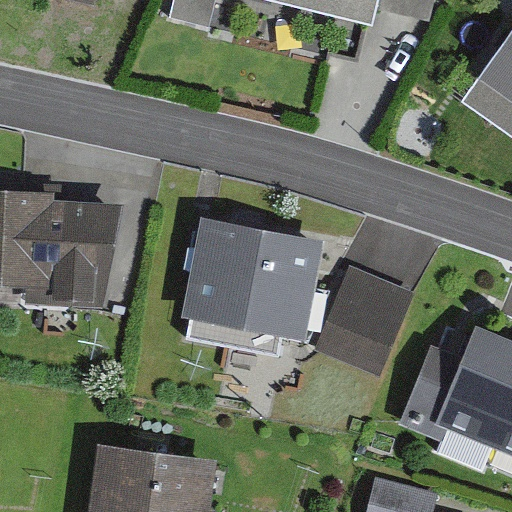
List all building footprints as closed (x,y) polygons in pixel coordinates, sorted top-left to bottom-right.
[(173,0),(170,15),(208,24),(213,0),(282,0),(371,21),(374,4),(404,11),(432,18),(436,0),(173,0)] [(511,18),(476,68),(481,71),(462,98),(511,133),(511,18)] [(55,185),(0,182),(0,278),(25,280),(25,302),(103,303),(125,197),(54,192),(55,185)] [(325,232),(201,210),(182,311),(190,312),(185,336),(280,353),(284,332),(306,336),(325,232)] [(416,289),(350,261),(313,348),(378,376),(416,289)] [(511,448),(511,330),(474,315),(459,351),(431,340),(398,420),(442,438),(437,449),(484,469),(496,442),(511,448)] [(210,511),(218,453),(98,437),(88,511),(210,511)] [(453,511),(435,507),(439,492),(375,475),(365,511),(453,511)]
